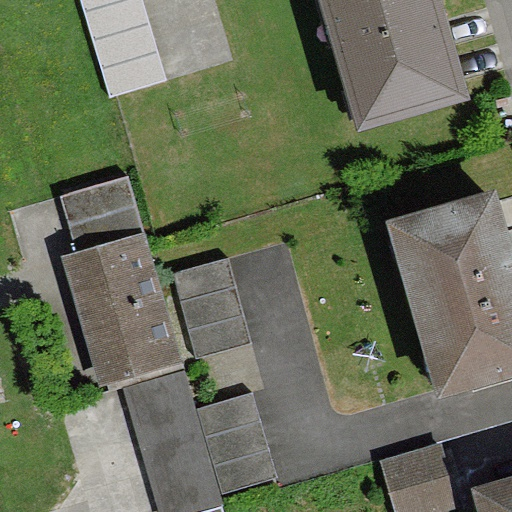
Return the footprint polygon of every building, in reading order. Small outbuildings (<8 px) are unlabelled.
[(166,81),(141,0),(81,0),(110,97),(116,95),(166,81)] [(321,0),(360,129),(469,97),(464,81),(456,56),(453,46),(446,20),(439,0),(321,0)] [(131,179),(62,198),(78,255),(65,259),(100,382),(182,359),(159,278),(150,245),(131,179)] [(493,192),(387,222),(435,390),(436,396),(511,374),(511,257),(496,201),(493,192)] [(226,260),(175,274),(198,353),(248,338),(226,260)] [(181,374),(126,389),(160,511),(220,511),(219,508),(181,374)] [(251,393),(200,408),(224,492),(276,477),(251,393)] [(438,445),(380,461),(395,511),(453,511),(457,511),(452,495),(438,445)] [(511,511),(511,477),(475,489),(481,511),(511,511)]
